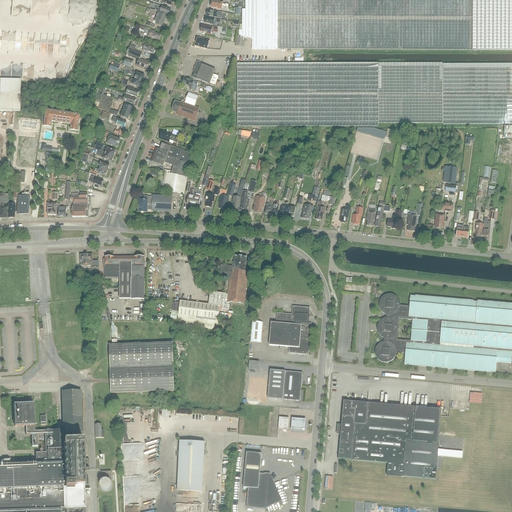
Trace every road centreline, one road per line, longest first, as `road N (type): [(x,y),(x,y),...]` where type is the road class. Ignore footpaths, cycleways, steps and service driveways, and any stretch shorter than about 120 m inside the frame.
road 1 (secondary): [(321,367),(326,298),(302,255),(276,243),(201,239)]
road 2 (unclassified): [(511,291),(337,272),(330,267),(332,235)]
road 3 (unclassified): [(511,383),(321,367)]
road 4 (tertiary): [(508,255),(332,235)]
road 5 (secondary): [(308,511),(321,367)]
road 6 (unknown): [(359,356),(361,294),(346,297),(345,354)]
road 7 (tertiary): [(332,235),(202,222)]
